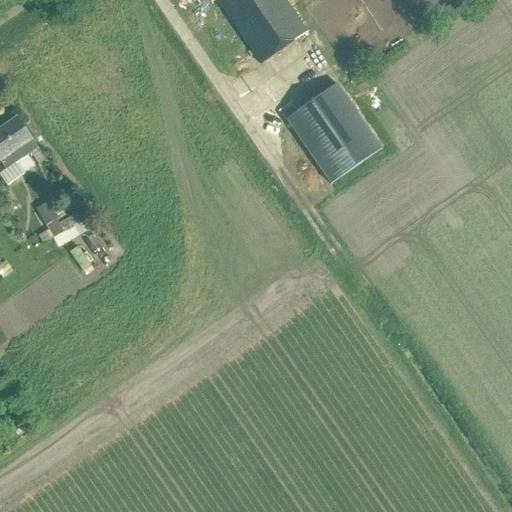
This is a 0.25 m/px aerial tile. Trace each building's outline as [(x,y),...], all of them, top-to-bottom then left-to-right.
[(215,0),(261,66),(307,34),(283,0),(215,0)] [(320,86),(335,77),(322,54),(307,62),(320,86)] [(259,87),(272,108),(283,101),(271,80),(259,87)] [(336,86),(286,121),(331,186),(381,150),(336,86)] [(0,161),(1,163),(10,156),(16,164),(37,150),(31,141),(32,141),(16,119),(0,130),(0,161)] [(59,216),(51,202),(39,209),(46,223),(59,216)]
